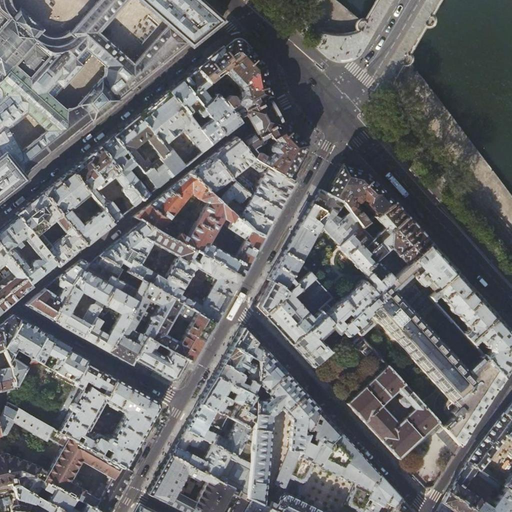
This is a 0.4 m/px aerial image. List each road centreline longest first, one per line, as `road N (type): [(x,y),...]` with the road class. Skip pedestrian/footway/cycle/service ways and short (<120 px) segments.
road 1 (residential): [(13,307),(231,132),(284,102),(335,96)]
road 2 (residential): [(247,12),(0,209)]
road 3 (residential): [(236,308),(425,510)]
road 4 (primary): [(511,296),(335,96)]
road 5 (tertiary): [(236,308),(326,145),(335,96)]
road 6 (residential): [(13,307),(182,404)]
road 7 (residential): [(511,378),(425,510)]
road 8 (primary): [(335,96),(247,12)]
road 9 (tertiary): [(406,0),(367,64),(335,96)]
